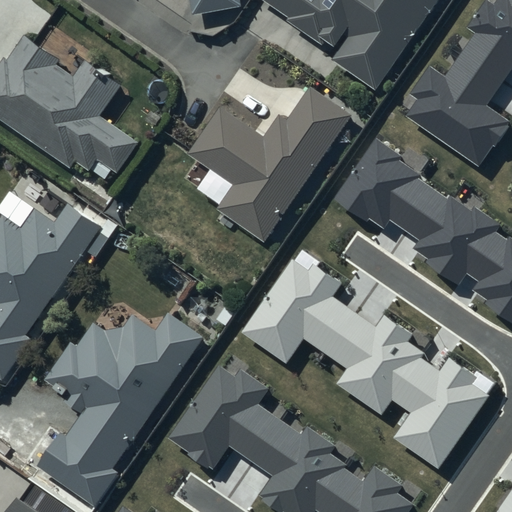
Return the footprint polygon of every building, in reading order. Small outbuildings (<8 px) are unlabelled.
[(194,0),(198,21),(246,14),(243,0),(194,0)] [(385,88),(442,0),(263,0),(261,3),(293,23),(290,27),(324,50),(331,39),(347,50),(341,59),(385,88)] [(0,65),(0,115),(77,167),(82,159),(100,171),(107,160),(124,171),(144,141),(114,121),(134,91),(89,61),(79,77),(24,40),(5,69),(0,65)] [(275,240),(353,117),(309,89),(289,121),(285,118),(273,138),(227,109),(195,160),(238,188),(225,209),(275,240)] [(30,333),(104,224),(72,202),(60,221),(39,207),(25,229),(10,219),(0,233),(0,374),(10,382),(39,340),(30,333)] [(125,464),(215,337),(175,309),(161,329),(142,315),(125,339),(102,322),(83,348),(76,343),(51,379),(68,391),(64,397),(89,415),(75,435),(70,432),(46,466),(103,507),(130,468),(125,464)] [(44,511),(27,500),(18,511),(44,511)]
